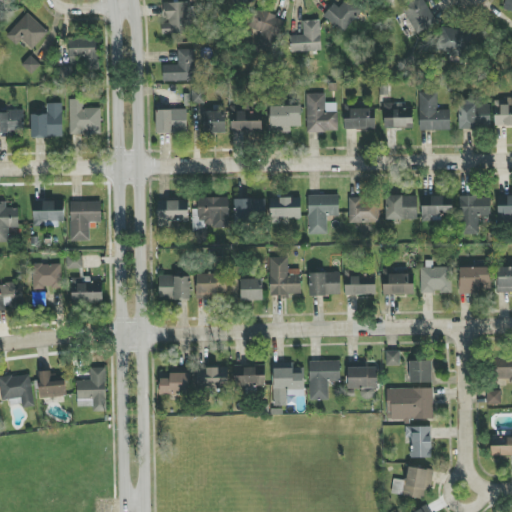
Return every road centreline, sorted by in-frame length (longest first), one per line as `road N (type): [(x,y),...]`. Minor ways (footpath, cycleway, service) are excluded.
road 1 (residential): [(0,344),(511,327)]
road 2 (tertiary): [(108,0),(121,511)]
road 3 (tertiary): [(142,511),(131,0)]
road 4 (residential): [(511,160),(0,170)]
road 5 (residential): [(467,329),(467,492),(511,491)]
